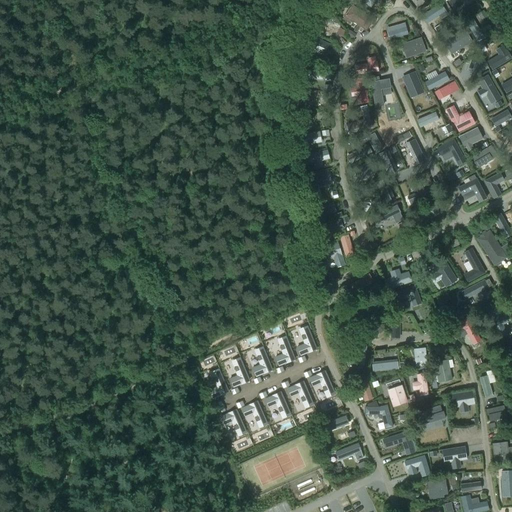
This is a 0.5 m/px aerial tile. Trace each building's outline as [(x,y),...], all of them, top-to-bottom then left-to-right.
[(476,2),(463,9),(467,16),(480,9),(476,2)] [(352,3),(344,16),(367,31),(375,18),(352,3)] [(331,38),(335,29),(315,20),(311,29),(331,38)] [(387,26),(390,38),(409,34),(406,22),(387,26)] [(468,26),(478,41),(485,37),(476,22),(468,26)] [(454,51),(469,47),(465,31),(450,35),(454,51)] [(325,56),(330,44),(307,35),(302,47),(325,56)] [(402,44),(407,58),(427,50),(422,36),(402,44)] [(510,86),(502,68),(511,64),(507,54),(490,61),(501,89),(510,86)] [(367,63),(356,64),(357,73),(380,72),(379,56),(367,56),(367,63)] [(480,57),(469,60),(471,69),(482,66),(480,57)] [(323,81),(324,70),(306,68),(304,79),(323,81)] [(402,75),(411,97),(425,92),(416,70),(402,75)] [(436,71),(427,75),(432,87),(448,81),(445,72),(437,75),(436,71)] [(501,99),(487,75),(476,81),(481,89),(476,92),(481,100),(485,97),(490,105),(501,99)] [(371,84),(376,109),(385,108),(382,91),(392,90),(390,80),(371,84)] [(438,98),(459,90),(456,82),(435,89),(438,98)] [(351,85),(352,96),(358,96),(358,103),(369,102),(369,84),(351,85)] [(458,132),(477,123),(471,110),(460,115),(455,104),(446,108),(458,132)] [(363,120),(346,125),(348,136),(374,129),(370,105),(360,108),(363,120)] [(314,118),(314,112),(306,112),(306,111),(299,111),(300,128),(307,128),(306,119),(314,118)] [(437,111),(417,119),(420,127),(441,119),(437,111)] [(373,132),(376,139),(396,129),(393,123),(373,132)] [(459,135),(464,147),(485,139),(480,126),(459,135)] [(327,142),(323,129),(305,135),(309,148),(327,142)] [(406,142),(415,165),(426,160),(417,138),(406,142)] [(351,163),(374,152),(369,143),(347,153),(351,163)] [(491,145),(471,158),(478,168),(498,155),(491,145)] [(329,160),(327,151),(302,157),(304,166),(313,164),(314,169),(322,167),(321,162),(329,160)] [(306,190),(331,184),(328,170),(303,176),(306,190)] [(504,181),(499,173),(483,182),(493,200),(501,196),(496,185),(504,181)] [(476,179),(458,188),(462,196),(473,191),(479,203),(487,199),(476,179)] [(321,201),(335,195),(331,186),(317,192),(321,201)] [(433,199),(429,188),(406,197),(410,207),(433,199)] [(429,220),(440,215),(434,200),(411,211),(417,225),(422,223),(423,224),(429,221),(429,220)] [(322,217),(337,211),(333,201),(318,208),(322,217)] [(344,212),(335,213),(336,220),(328,222),(330,231),(347,228),(344,212)] [(511,257),(511,254),(507,244),(500,247),(493,230),(479,236),(492,266),(511,257)] [(450,242),(453,247),(459,245),(456,239),(450,242)] [(327,260),(335,258),(338,267),(346,264),(339,243),(322,248),(327,260)] [(485,273),(472,249),(463,253),(472,270),(463,275),(468,283),(485,273)] [(447,286),(456,280),(444,262),(435,268),(438,272),(433,276),(437,282),(442,279),(447,286)] [(390,270),(391,276),(387,277),(389,288),(412,283),(410,271),(401,273),(400,268),(390,270)] [(371,272),(349,283),(354,292),(375,281),(371,272)] [(468,306),(494,294),(486,278),(461,290),(468,306)] [(393,291),(396,302),(418,298),(416,286),(393,291)] [(465,327),(468,334),(474,344),(481,340),(476,330),(468,315),(449,326),(453,333),(465,327)] [(401,319),(391,319),(391,337),(401,337),(401,319)] [(301,356),(318,349),(308,325),(299,329),(305,343),(298,346),(301,356)] [(279,366),(296,359),(287,336),(278,339),(283,354),(276,357),(279,366)] [(257,376),(273,370),(264,346),(255,350),(260,364),(253,367),(257,376)] [(427,347),(415,347),(415,366),(428,365),(427,347)] [(234,387),(250,381),(241,357),(232,361),(238,375),(230,378),(234,387)] [(372,361),(373,370),(399,370),(399,360),(372,361)] [(213,399),(230,392),(219,368),(210,372),(217,386),(209,390),(213,399)] [(493,369),(486,371),(487,374),(479,376),(486,397),(494,394),(490,383),(497,381),(493,369)] [(336,394),(326,371),(310,378),(314,387),(321,383),(327,398),(336,394)] [(420,397),(429,395),(425,373),(416,375),(417,381),(411,382),(413,391),(419,390),(420,397)] [(369,379),(360,381),(364,401),(373,399),(369,379)] [(314,404),(304,381),(288,388),(292,397),(299,394),(305,408),(314,404)] [(408,403),(402,385),(387,390),(392,408),(408,403)] [(292,415),(282,391),(265,399),(269,408),(277,404),(283,419),(292,415)] [(474,405),(472,392),(449,395),(451,408),(458,407),(459,413),(468,411),(467,406),(474,405)] [(269,424),(258,401),(242,408),(246,417),(253,414),(260,428),(269,424)] [(431,422),(446,418),(442,404),(427,408),(431,422)] [(391,405),(365,406),(365,414),(383,414),(383,427),(392,427),(391,405)] [(248,432),(237,409),(221,416),(225,425),(232,422),(239,436),(248,432)] [(488,415),(490,422),(507,418),(505,411),(488,415)] [(329,419),(332,430),(351,424),(347,413),(329,419)] [(382,437),(384,447),(404,443),(406,454),(415,452),(411,431),(382,437)] [(511,456),(509,440),(493,443),(496,460),(511,457),(511,456)] [(360,441),(336,451),(339,460),(363,451),(360,441)] [(286,473),(305,464),(297,447),(278,455),(286,473)] [(466,461),(464,447),(442,450),(444,460),(451,459),(452,466),(461,465),(460,461),(466,461)] [(405,460),(411,480),(431,473),(424,454),(405,460)] [(508,492),(511,492),(511,471),(497,472),(498,487),(508,487),(508,492)] [(447,479),(428,481),(430,497),(448,496),(447,479)] [(460,483),(462,492),(484,489),(482,480),(460,483)] [(374,506),(380,487),(371,483),(364,502),(374,506)] [(342,511),(353,511),(359,497),(349,493),(342,511)] [(479,511),(490,509),(488,500),(481,502),(479,496),(472,498),(471,494),(461,496),(464,511),(479,511)]
